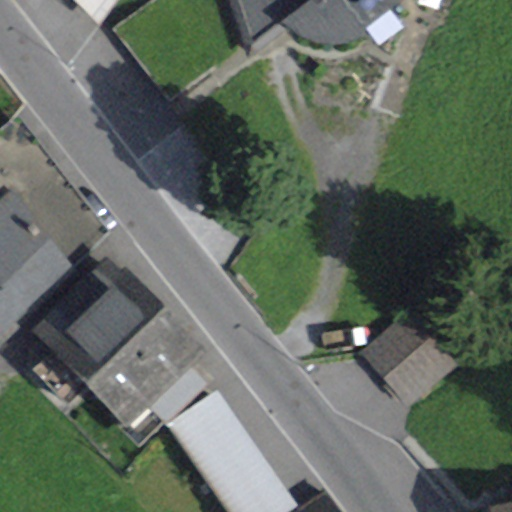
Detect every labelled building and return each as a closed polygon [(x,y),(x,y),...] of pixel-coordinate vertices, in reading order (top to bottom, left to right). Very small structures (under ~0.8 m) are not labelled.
[(88,41),(105,20),(119,0),(51,0),(49,2),(88,41)] [(217,66),(166,0),(155,0),(114,32),(170,103),(217,66)] [(358,29),(395,0),(235,0),(254,57),(294,26),(317,41),(335,43),(352,39),(360,34),(358,29)] [(0,212),(9,206),(68,277),(110,243),(13,126),(0,136),(0,212)] [(9,206),(0,212),(0,333),(68,277),(9,206)] [(110,268),(39,338),(54,354),(90,390),(161,321),(110,268)] [(365,357),(406,405),(452,365),(411,318),(365,357)] [(186,369),(198,357),(161,321),(90,390),(127,427),(128,426),(147,407),(165,425),(167,427),(205,389),(186,369)] [(69,411),(90,390),(54,354),(33,375),(69,411)] [(217,495),(261,465),(215,399),(171,429),(217,495)] [(128,426),(146,443),(165,425),(147,407),(128,426)] [(217,495),(228,511),(287,511),(291,510),(261,465),(217,495)] [(335,511),(324,495),(297,511),(335,511)]
